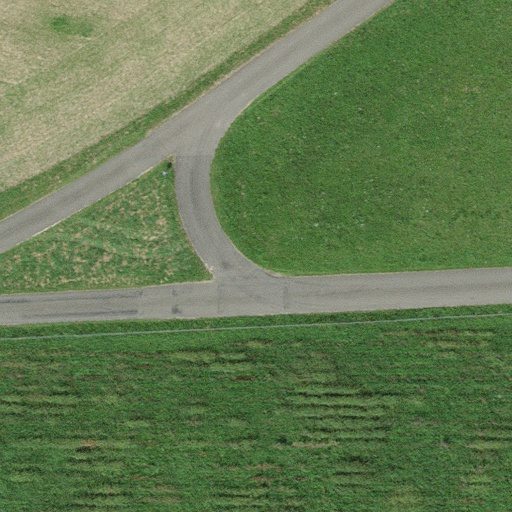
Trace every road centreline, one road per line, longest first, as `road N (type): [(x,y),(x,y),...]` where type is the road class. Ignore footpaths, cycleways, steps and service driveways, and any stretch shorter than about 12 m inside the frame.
road 1 (unclassified): [(0,314),(295,299)]
road 2 (unclassified): [(209,119),(0,241)]
road 3 (unclassified): [(209,119),(187,170),(203,224),(238,272),(295,299)]
road 4 (unclassified): [(295,299),(511,285)]
road 5 (unclassified): [(361,0),(209,119)]
